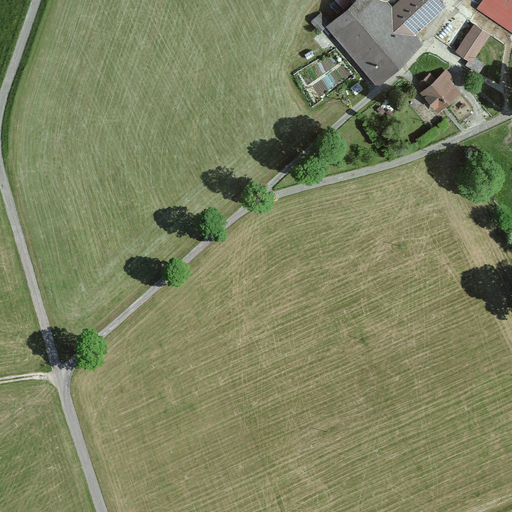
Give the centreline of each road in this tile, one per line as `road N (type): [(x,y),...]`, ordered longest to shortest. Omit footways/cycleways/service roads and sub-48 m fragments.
road 1 (unclassified): [(61,375),(246,203),(412,154),(511,112)]
road 2 (unclassified): [(61,375),(0,148)]
road 3 (unclassified): [(104,511),(61,375)]
road 4 (unclassified): [(0,119),(37,0)]
